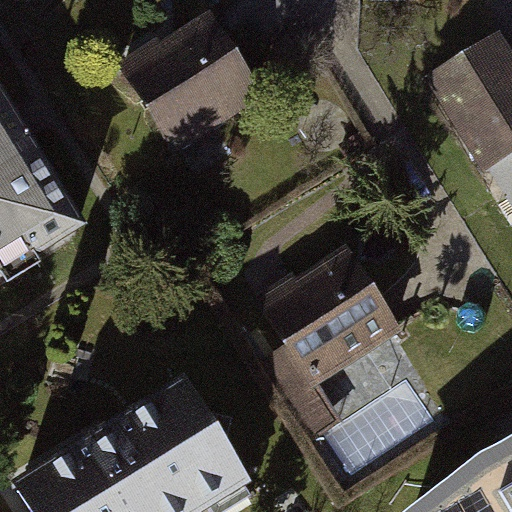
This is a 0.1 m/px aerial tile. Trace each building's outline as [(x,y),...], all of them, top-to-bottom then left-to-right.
[(205,31),(118,83),(171,171),(258,119),(205,31)] [(511,63),(499,42),(433,81),(485,169),(511,152),(511,63)] [(0,118),(0,297),(79,251),(0,118)] [(341,249),(251,305),(281,354),(255,370),(304,449),(329,434),(345,424),(318,382),(394,335),(341,249)] [(210,511),(245,491),(181,386),(21,484),(38,511),(210,511)] [(511,511),(511,450),(485,465),(425,511),(511,511)]
